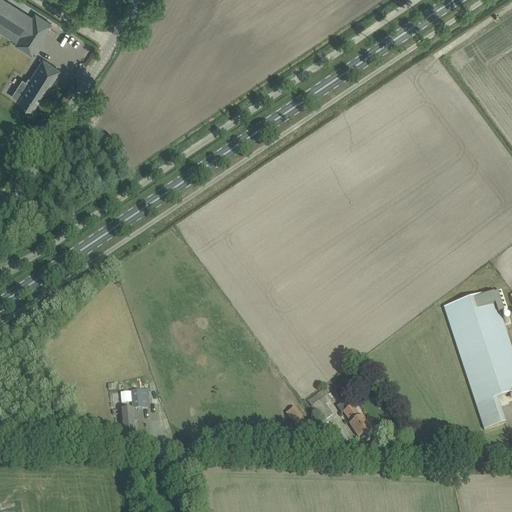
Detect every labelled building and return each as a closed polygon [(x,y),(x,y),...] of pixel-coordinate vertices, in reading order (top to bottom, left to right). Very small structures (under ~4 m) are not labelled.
[(0,0),(0,21),(22,35),(15,45),(31,55),(51,23),(35,13),(32,18),(3,0),(0,0)] [(18,101),(32,110),(44,92),(45,92),(60,70),(43,59),(28,82),(30,83),(18,101)] [(444,310),(475,404),(511,392),(511,350),(493,293),(444,310)] [(307,401),(322,423),(333,415),(325,405),(332,400),(324,389),(307,401)] [(131,391),(132,408),(143,407),(141,390),(131,391)] [(358,438),(371,430),(362,417),(360,418),(348,400),(337,407),(341,414),(343,413),(351,424),(349,425),(358,438)] [(286,414),(301,435),(309,428),(294,408),(286,414)] [(122,437),(135,436),(134,419),(130,419),(129,409),(120,409),(122,437)]
